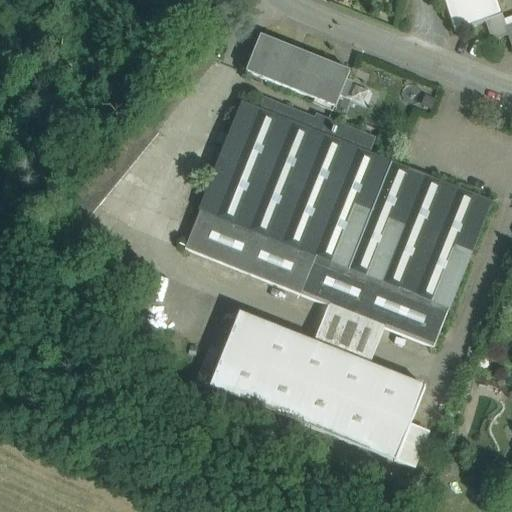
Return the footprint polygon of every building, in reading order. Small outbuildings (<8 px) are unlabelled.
[(495,0),(442,0),(454,35),(486,24),(502,18),(495,0)] [(194,8),(170,17),(175,30),(199,21),(194,8)] [(511,17),(503,21),(502,18),(486,24),(490,36),(498,40),(508,36),(511,48),(511,17)] [(330,66),(261,38),(246,74),(335,110),(350,74),(348,73),(346,78),(328,71),(330,66)] [(141,120),(157,133),(216,60),(200,47),(141,120)] [(315,120),(264,100),(260,112),(310,132),(315,120)] [(260,112),(241,105),(198,213),(200,214),(316,260),(349,273),(392,165),(370,156),(310,132),(260,112)] [(376,140),(316,117),(315,120),(310,132),(370,156),(376,140)] [(141,120),(66,213),(85,228),(160,135),(157,133),(141,120)] [(493,205),(392,165),(349,273),(448,312),(450,313),(493,205)] [(58,217),(44,204),(35,214),(48,227),(58,217)] [(316,260),(200,214),(185,252),(301,298),(316,260)] [(349,273),(316,260),(301,298),(433,351),(448,312),(349,273)] [(425,390),(239,316),(210,391),(396,465),(425,390)]
